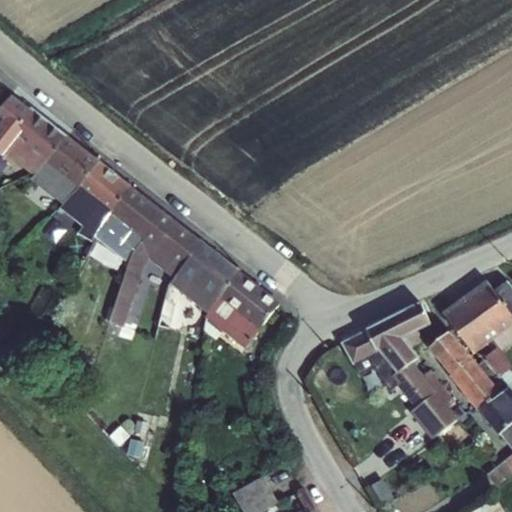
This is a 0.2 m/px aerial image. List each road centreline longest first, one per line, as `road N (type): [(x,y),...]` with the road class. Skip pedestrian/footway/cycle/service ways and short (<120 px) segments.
road 1 (residential): [(336,319),(0,49)]
road 2 (unclassified): [(347,511),(301,432),(288,380),(305,342),(336,319)]
road 3 (unclassified): [(336,319),(511,247)]
